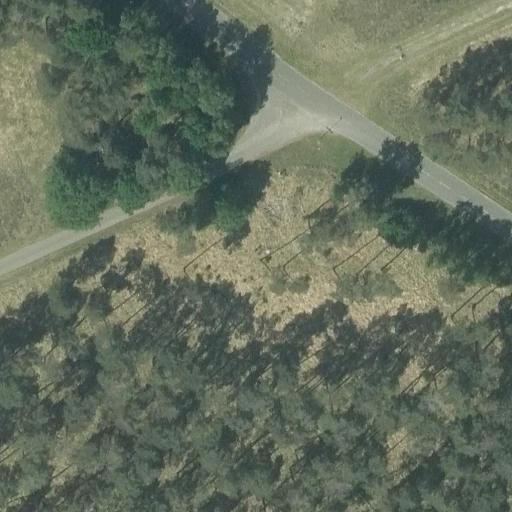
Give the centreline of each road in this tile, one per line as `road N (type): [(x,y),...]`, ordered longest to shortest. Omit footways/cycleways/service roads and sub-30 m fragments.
road 1 (track): [(0,262),(334,105)]
road 2 (track): [(334,105),(511,220)]
road 3 (track): [(511,22),(334,105)]
road 4 (track): [(203,0),(334,105)]
